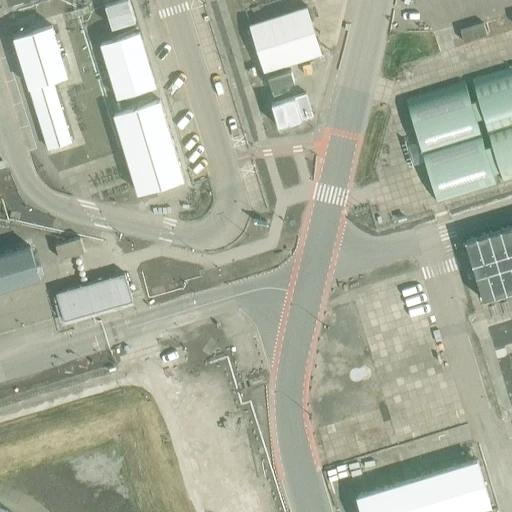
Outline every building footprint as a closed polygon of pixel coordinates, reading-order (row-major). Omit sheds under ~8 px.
[(130,0),(117,0),(105,4),(113,29),(137,22),(130,0)] [(264,71),(322,53),(307,6),(249,24),(264,71)] [(55,24),(16,35),(31,87),(54,80),(69,76),(55,24)] [(139,31),(101,43),(118,97),(156,86),(139,31)] [(511,67),(473,80),(488,130),(511,122),(511,67)] [(54,80),(31,87),(48,148),(71,142),(54,80)] [(465,83),(409,99),(440,204),(496,187),(465,83)] [(286,129),(307,124),(302,108),(315,105),(312,94),(279,104),(286,129)] [(161,98),(113,112),(137,193),(185,179),(161,98)] [(511,122),(488,130),(504,183),(511,180),(511,122)] [(511,226),(465,240),(483,299),(511,290),(511,226)] [(57,246),(62,259),(74,255),(84,252),(80,239),(61,245),(57,246)] [(30,246),(0,255),(0,290),(41,278),(30,246)] [(132,301),(125,274),(83,286),(58,294),(65,320),(95,312),(132,301)] [(477,460),(357,496),(361,511),(471,511),(491,506),(477,460)]
